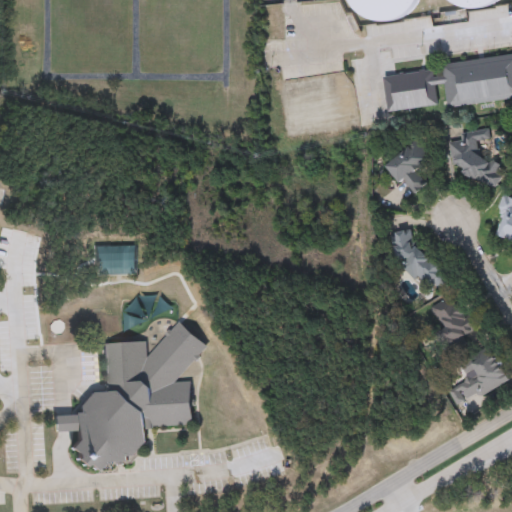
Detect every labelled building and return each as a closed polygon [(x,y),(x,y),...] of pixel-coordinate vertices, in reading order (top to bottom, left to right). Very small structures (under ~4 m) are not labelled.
[(405,0),(405,3),(400,14),(392,22),(382,28),(369,30),(356,28),(345,21),(337,11),(333,0),(405,0)] [(481,11),(469,17),(457,18),(445,15),(434,9),(427,0),(491,0),(490,3),(481,11)] [(511,72),(511,101),(440,112),(436,86),(426,88),(429,110),(379,117),(374,81),(424,74),(425,80),(435,79),(434,68),(510,58),(511,72)] [(340,131),(277,140),(270,91),(333,81),(340,131)] [(171,327),(139,365),(138,348),(96,351),(99,399),(80,400),(68,412),(69,421),(56,422),(41,423),(42,439),(55,438),(61,437),(62,448),(55,456),(79,477),(86,469),(116,469),(138,447),(137,434),(186,431),(183,388),(166,389),(199,352),(171,327)]
